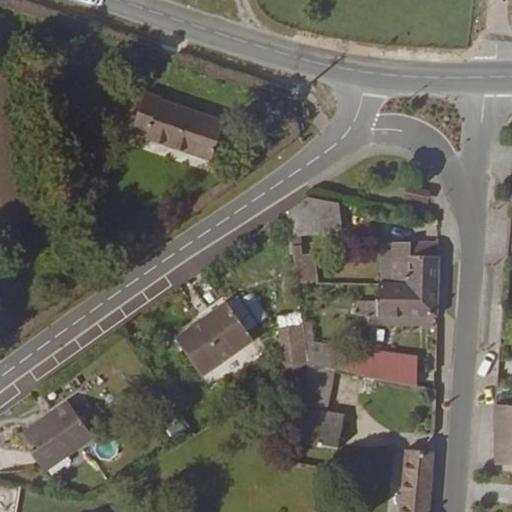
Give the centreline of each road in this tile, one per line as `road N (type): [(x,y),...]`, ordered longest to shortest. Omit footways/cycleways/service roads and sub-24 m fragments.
road 1 (tertiary): [(356,118),(306,165),(0,378)]
road 2 (residential): [(451,511),(476,213)]
road 3 (primary): [(119,0),(367,73)]
road 4 (residential): [(476,213),(418,137),(356,118)]
road 5 (residential): [(476,213),(490,77)]
road 6 (primary): [(367,73),(490,77)]
